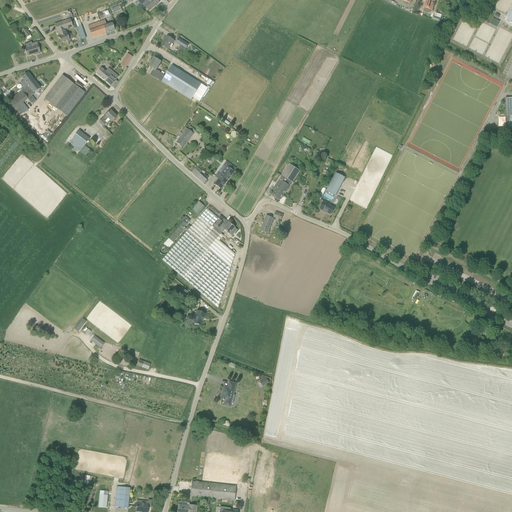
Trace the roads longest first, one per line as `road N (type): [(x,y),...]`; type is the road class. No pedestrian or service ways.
road 1 (unclassified): [(165,511),(246,225)]
road 2 (unclassified): [(413,273),(270,201),(246,225)]
road 3 (track): [(188,425),(0,377)]
road 4 (unclassified): [(246,225),(111,96)]
road 5 (track): [(68,60),(27,126),(47,150),(32,170)]
